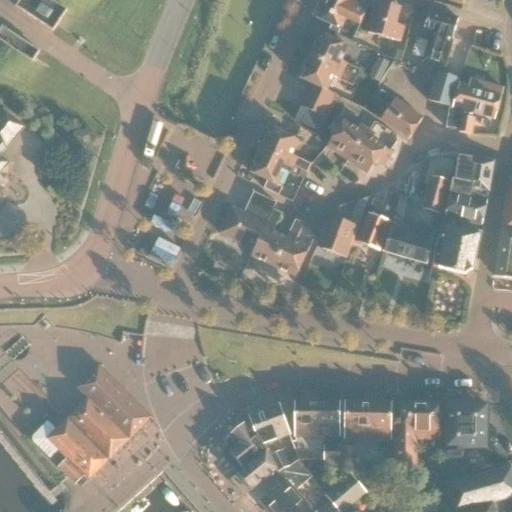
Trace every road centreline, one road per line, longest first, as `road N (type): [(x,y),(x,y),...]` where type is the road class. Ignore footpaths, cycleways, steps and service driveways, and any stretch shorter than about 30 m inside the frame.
road 1 (residential): [(230,511),(183,448),(183,432),(214,404),(240,388),(300,374),(470,377),(475,347)]
road 2 (residential): [(171,297),(307,0)]
road 3 (residential): [(475,347),(171,297)]
road 4 (primary): [(86,270),(182,0)]
road 5 (residential): [(334,202),(397,171),(433,141),(507,153)]
road 6 (residential): [(507,153),(483,297)]
